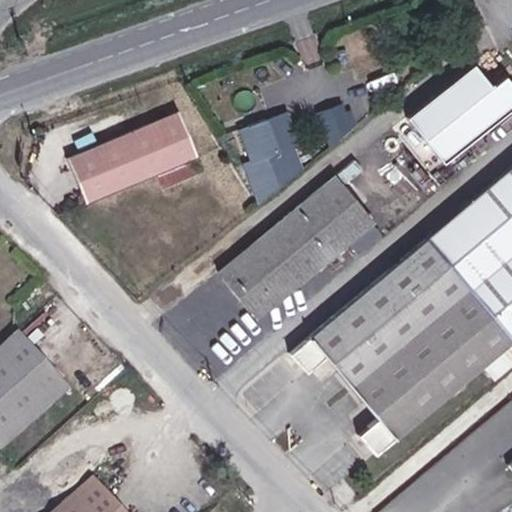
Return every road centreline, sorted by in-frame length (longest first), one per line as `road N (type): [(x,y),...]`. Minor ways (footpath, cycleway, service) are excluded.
road 1 (residential): [(0,195),(314,511)]
road 2 (secondary): [(263,0),(0,96)]
